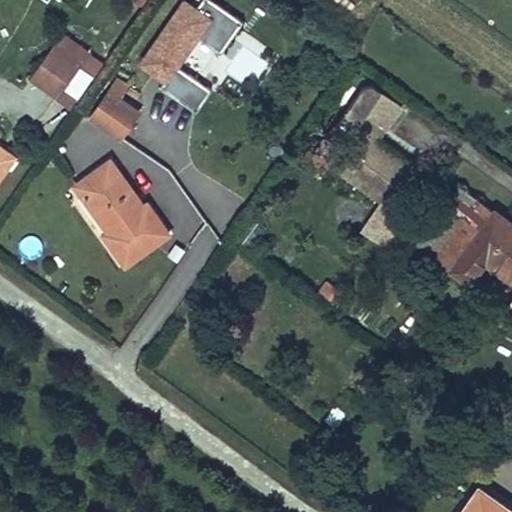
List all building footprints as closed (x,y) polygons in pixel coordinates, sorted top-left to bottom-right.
[(196,39),(220,54),(240,20),(207,0),(200,0),(196,7),(185,0),(176,0),(135,70),(198,107),(210,88),(178,69),(196,39)] [(62,36),(54,48),(78,66),(58,95),(71,104),(100,63),(62,36)] [(242,44),(222,69),(247,89),(267,63),(242,44)] [(54,48),(33,77),(58,95),(78,66),(54,48)] [(119,78),(109,92),(119,99),(130,85),(119,78)] [(337,122),(350,131),(362,114),(365,116),(380,94),(373,89),(370,87),(367,86),(364,86),(360,87),(337,122)] [(119,99),(109,92),(92,117),(107,127),(121,137),(138,112),(129,106),(119,99)] [(402,109),(380,94),(365,116),(386,130),(402,109)] [(382,203),(406,169),(387,157),(377,158),(375,146),(386,130),(365,116),(362,114),(350,131),(338,150),(339,161),(340,173),(382,203)] [(92,117),(85,127),(100,138),(107,127),(92,117)] [(0,177),(15,156),(0,146),(0,177)] [(143,229),(117,192),(114,194),(81,149),(45,174),(81,225),(75,229),(98,261),(143,229)] [(338,150),(328,165),(340,173),(339,161),(338,150)] [(262,195),(272,203),(283,188),(273,180),(262,195)] [(511,220),(461,184),(418,242),(472,282),(489,259),(511,275),(511,220)] [(262,230),(249,222),(236,241),(248,250),(262,230)] [(445,472),(415,511),(480,511),(488,503),(445,472)]
